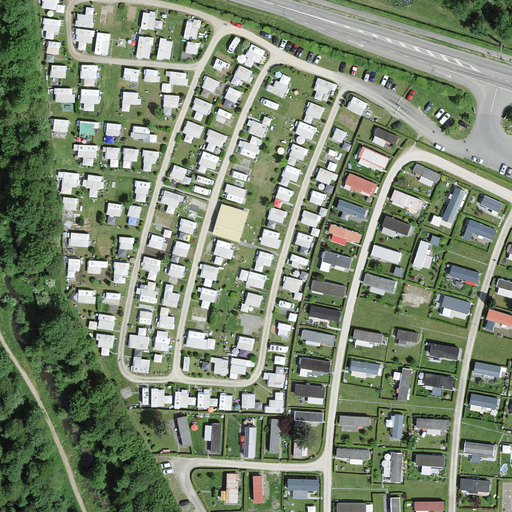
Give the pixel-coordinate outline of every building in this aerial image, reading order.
[(78,4),(77,23),(94,24),(95,4),(78,4)] [(142,26),(156,26),(156,9),(143,8),(142,26)] [(100,23),(112,24),(113,10),(101,9),(100,23)] [(44,35),(57,36),(59,16),(45,15),(44,35)] [(200,18),(187,17),(185,33),(198,34),(200,18)] [(86,47),(86,38),(93,39),(94,27),(78,26),(77,46),(86,47)] [(98,29),(95,50),(107,52),(111,31),(98,29)] [(136,54),(150,56),(153,34),(140,32),(136,54)] [(159,35),(158,55),(171,56),(172,36),(159,35)] [(198,51),(199,40),(187,38),(185,49),(198,51)] [(247,51),(259,59),(266,48),(253,40),(247,51)] [(49,41),(49,50),(59,51),(60,41),(49,41)] [(82,73),(97,73),(97,62),(82,61),(82,73)] [(51,82),(59,82),(59,75),(66,76),(66,62),(52,62),(51,82)] [(233,80),(239,82),(241,76),(249,79),(254,67),(239,62),(233,80)] [(146,78),(159,78),(160,66),(146,66),(146,78)] [(170,68),(170,81),(187,82),(188,69),(170,68)] [(283,94),(292,75),(281,69),(271,88),(283,94)] [(207,72),(202,83),(214,89),(220,78),(207,72)] [(318,88),(331,91),(334,79),(321,76),(318,88)] [(230,83),(225,95),(237,100),(242,88),(230,83)] [(74,99),(74,85),(54,85),(55,100),(74,99)] [(85,99),(84,107),(98,107),(98,86),(81,86),(81,99),(85,99)] [(131,101),(138,102),(139,89),(124,88),(123,107),(130,108),(131,101)] [(177,105),(179,92),(165,90),(163,103),(177,105)] [(347,105),(362,113),(368,100),(354,93),(347,105)] [(208,112),(213,101),(196,94),(192,105),(208,112)] [(305,115),(320,118),(324,103),(309,99),(305,115)] [(53,128),(68,129),(68,117),(54,116),(53,128)] [(264,134),(267,122),(254,117),(250,130),(264,134)] [(80,131),(96,132),(96,118),(81,118),(80,131)] [(200,135),(203,121),(186,118),(184,132),(200,135)] [(300,118),(295,130),(312,136),(316,124),(300,118)] [(121,133),(121,120),(107,120),(106,132),(121,133)] [(132,137),(153,138),(154,124),(132,123),(132,137)] [(205,139),(223,144),(227,132),(209,126),(205,139)] [(337,126),(334,136),(343,138),(346,129),(337,126)] [(403,138),(378,126),(373,135),(399,147),(403,138)] [(255,155),(260,140),(240,134),(236,150),(255,155)] [(95,162),(95,142),(78,141),(78,154),(83,154),(83,162),(95,162)] [(290,153),(305,156),(308,144),(293,141),(290,153)] [(119,163),(120,144),(107,144),(106,163),(119,163)] [(123,164),(131,165),(132,158),(138,158),(139,146),(125,144),(123,164)] [(143,147),(143,168),(151,168),(152,159),(158,160),(159,147),(143,147)] [(203,147),(198,161),(214,166),(219,153),(203,147)] [(390,160),(364,148),(359,157),(386,169),(390,160)] [(175,161),(170,173),(183,177),(187,166),(175,161)] [(283,173),(297,178),(300,166),(287,161),(283,173)] [(232,173),(247,177),(250,167),(235,163),(232,173)] [(316,176),(331,182),(336,170),(321,164),(316,176)] [(441,177),(416,165),(411,175),(437,186),(441,177)] [(78,185),(80,170),(63,168),(61,182),(78,185)] [(86,171),(84,184),(102,186),(103,173),(86,171)] [(377,186),(352,174),(347,183),(373,195),(377,186)] [(135,198),(148,199),(149,178),(136,178),(135,198)] [(228,181),(225,196),(243,200),(246,184),(228,181)] [(281,183),(277,194),(289,199),(293,188),(281,183)] [(467,190),(456,185),(443,217),(453,222),(467,190)] [(164,200),(162,207),(175,211),(181,191),(165,186),(161,198),(164,200)] [(313,187),(309,199),(323,204),(327,191),(313,187)] [(422,201),(396,189),(391,199),(418,210),(422,201)] [(64,193),(62,205),(76,207),(78,196),(64,193)] [(191,195),(188,206),(201,209),(203,198),(191,195)] [(506,207),(481,196),(476,205),(502,217),(506,207)] [(108,199),(107,212),(120,213),(122,201),(108,199)] [(240,239),(249,208),(222,200),(213,230),(240,239)] [(368,210),(341,200),(337,210),(364,220),(368,210)] [(133,202),(128,214),(136,218),(141,205),(133,202)] [(268,216),(283,220),(286,208),(271,204),(268,216)] [(300,218),(316,225),(321,212),(305,206),(300,218)] [(182,214),(178,226),(192,232),(197,219),(182,214)] [(413,227),(386,216),(382,226),(409,237),(413,227)] [(496,231),(471,220),(466,229),(492,241),(496,231)] [(257,225),(255,240),(278,243),(280,228),(257,225)] [(360,235),(334,225),(329,234),(356,244),(360,235)] [(70,229),(70,243),(89,244),(90,229),(70,229)] [(297,229),(296,241),(311,244),(312,232),(297,229)] [(133,247),(134,234),(120,233),(119,246),(133,247)] [(177,236),(172,250),(185,254),(190,241),(177,236)] [(214,251),(230,256),(234,241),(218,236),(214,251)] [(412,263),(424,267),(430,241),(420,238),(412,263)] [(403,255),(376,246),(372,256),(400,265),(403,255)] [(266,269),(271,250),(259,247),(255,266),(266,269)] [(146,252),(140,273),(157,278),(162,257),(146,252)] [(353,260),(326,252),(322,262),(349,270),(353,260)] [(68,267),(80,267),(81,255),(69,255),(68,267)] [(105,270),(105,257),(88,257),(87,270),(105,270)] [(114,279),(127,280),(128,259),(115,258),(114,279)] [(181,275),(185,263),(171,259),(168,271),(181,275)] [(205,274),(204,282),(215,284),(218,263),(202,261),(200,274),(205,274)] [(483,273),(456,265),(453,275),(480,283),(483,273)] [(250,267),(246,281),(263,286),(267,272),(250,267)] [(298,289),(301,277),(285,273),(282,285),(298,289)] [(395,283),(369,274),(365,284),(392,292),(395,283)] [(511,280),(499,276),(495,286),(511,291),(511,280)] [(161,301),(177,304),(180,290),(172,288),(173,282),(166,280),(161,301)] [(345,287),(318,281),(315,291),(343,298),(345,287)] [(156,282),(140,282),(141,299),(156,298),(156,282)] [(212,306),(216,286),(203,284),(200,297),(204,298),(203,304),(212,306)] [(78,299),(95,300),(95,287),(79,286),(78,299)] [(435,293),(407,287),(404,297),(433,303),(435,293)] [(107,288),(105,301),(118,302),(120,290),(107,288)] [(245,300),(260,304),(263,292),(249,289),(245,300)] [(471,303),(444,295),(440,305),(468,313),(471,303)] [(152,321),(153,309),(140,307),(139,319),(152,321)] [(340,313),(312,308),(310,318),(338,323),(340,313)] [(98,325),(113,327),(115,312),(99,310),(98,325)] [(241,323),(258,326),(261,314),(244,310),(241,323)] [(173,325),(175,313),(160,311),(159,324),(173,325)] [(511,319),(489,312),(485,322),(511,330),(511,319)] [(216,336),(205,335),(205,328),(189,327),(187,344),(215,346),(216,336)] [(423,334),(396,329),(393,339),(421,345),(423,334)] [(112,352),(114,332),(100,330),(98,350),(112,352)] [(383,335),(355,330),(352,340),(381,346),(383,335)] [(128,345),(149,346),(150,332),(129,331),(128,345)] [(335,336),(307,332),(305,342),(333,347),(335,336)] [(253,347),(254,334),(240,333),(238,345),(253,347)] [(461,348),(430,343),(429,351),(458,356),(461,348)] [(150,369),(151,355),(134,354),(133,368),(150,369)] [(228,371),(229,355),(214,354),(213,371),(228,371)] [(230,374),(247,378),(251,357),(233,354),(230,374)] [(330,364),(302,359),(300,369),(328,374),(330,364)] [(379,367),(352,361),(349,371),(377,377),(379,367)] [(502,369),(475,364),(472,374),(500,379),(502,369)] [(403,368),(399,396),(405,397),(410,369),(403,368)] [(269,370),(269,383),(284,384),(285,371),(269,370)] [(453,375),(424,372),(423,380),(452,384),(453,375)] [(137,384),(137,399),(150,399),(151,385),(137,384)] [(327,389),(299,384),(296,395),(325,399),(327,389)] [(165,385),(151,385),(151,402),(172,402),(172,392),(165,392),(165,385)] [(187,401),(196,401),(196,393),(189,393),(189,387),(176,386),(175,405),(187,406),(187,401)] [(199,387),(198,405),(210,405),(211,388),(199,387)] [(267,409),(283,409),(283,389),(276,389),(276,397),(267,397),(267,409)] [(242,404),(256,405),(257,390),(243,390),(242,404)] [(500,400),(473,394),(470,405),(498,410),(500,400)] [(323,415),(295,413),(293,423),(322,425),(323,415)] [(400,436),(402,415),(393,414),(391,436),(400,436)] [(370,419),(342,417),(341,428),(370,429),(370,419)] [(177,420),(183,448),(194,446),(187,418),(177,420)] [(445,419),(417,418),(417,427),(445,428),(445,419)] [(212,423),(210,451),(220,452),(222,424),(212,423)] [(246,424),(244,452),(255,454),(257,425),(246,424)] [(272,425),(270,453),(280,454),(282,426),(272,425)] [(293,427),(291,455),(302,457),(304,428),(293,427)] [(490,445),(463,443),(462,453),(489,455),(490,445)] [(366,449),(338,448),(337,458),(365,460),(366,449)] [(398,478),(400,453),(391,453),(390,478),(398,478)] [(442,455),(414,454),(414,462),(442,463),(442,455)] [(228,475),(227,503),(238,504),(239,475),(228,475)] [(254,477),(253,505),(263,506),(264,477),(254,477)] [(317,479),(289,477),(287,487),(316,489),(317,479)] [(487,480),(460,478),(459,487),(486,489),(487,480)] [(509,506),(510,482),(502,481),(500,506),(509,506)] [(401,511),(400,499),(392,500),(392,511),(401,511)] [(444,503),(417,504),(417,511),(444,511),(444,503)]
